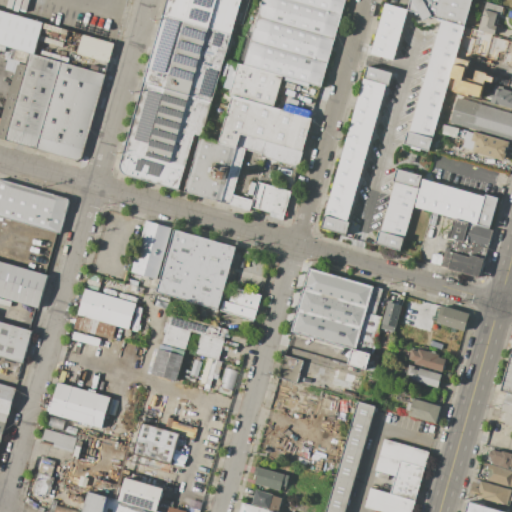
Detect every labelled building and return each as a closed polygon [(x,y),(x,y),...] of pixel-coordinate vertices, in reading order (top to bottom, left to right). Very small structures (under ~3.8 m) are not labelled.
[(167,0),(240,0),(231,34),(163,15),(167,0)] [(344,0),(321,87),(283,76),(244,65),(262,0),(344,0)] [(407,10),(410,0),(472,0),(464,27),(442,20),(429,16),(423,20),(420,14),(407,10)] [(478,30),(486,2),(503,7),(501,15),(497,14),(494,26),(497,27),(495,35),(478,30)] [(393,60),(370,54),(385,4),(407,10),(393,60)] [(30,53),(17,49),(7,47),(5,52),(0,50),(0,10),(43,23),(34,54),(30,53)] [(163,15),(231,34),(212,102),(143,82),(163,15)] [(464,27),(429,151),(404,143),(407,131),(410,132),(442,20),(464,27)] [(107,69),(75,60),(83,34),(114,43),(107,69)] [(30,53),(27,65),(17,62),(13,61),(17,49),(30,53)] [(61,62),(37,149),(0,138),(0,122),(17,62),(27,65),(30,53),(34,54),(61,62)] [(479,82),(455,76),(458,65),(455,64),(456,59),(486,67),(484,74),(482,74),(479,82)] [(105,74),(82,157),(76,160),(37,149),(61,62),(105,74)] [(283,76),(274,108),(232,96),(229,95),(238,64),(244,65),(283,76)] [(321,228),(368,66),(392,73),(389,86),(386,85),(347,221),(349,222),(346,235),(321,228)] [(143,82),(212,102),(202,136),(194,134),(178,190),(126,175),(121,171),(120,164),(143,82)] [(511,108),(490,103),(492,98),(490,97),(491,92),(493,92),(495,85),(506,88),(506,90),(511,91),(511,108)] [(274,108),(312,118),(298,167),(261,156),(262,153),(245,149),(237,146),(236,148),(219,143),(232,96),(274,108)] [(511,113),(511,141),(450,124),(457,98),(511,113)] [(509,142),(509,145),(511,145),(509,153),(506,153),(504,161),(502,160),(502,162),(493,160),(494,157),(473,151),(473,150),(463,147),(465,140),(442,134),(445,124),(468,131),(473,133),(474,132),(509,142)] [(219,143),(236,148),(237,146),(245,149),(233,194),(230,204),(184,191),(199,138),(219,143)] [(400,251),(375,243),(379,231),(382,231),(396,182),(394,182),(397,169),(422,176),(404,238),(400,251)] [(0,179),(69,198),(60,233),(0,216),(0,179)] [(422,179),(485,197),(486,195),(498,198),(490,228),(414,206),(422,179)] [(283,220),(274,217),(275,214),(251,207),(253,200),(258,182),(291,192),(283,220)] [(230,204),(233,194),(253,200),(251,207),(250,210),(230,204)] [(454,219),(492,230),(487,248),(449,237),(454,219)] [(174,229),(159,280),(131,272),(146,221),(174,229)] [(174,229),(236,247),(218,310),(171,296),(161,293),(156,292),(159,280),(174,229)] [(441,266),(446,247),(451,248),(450,252),(469,257),(470,255),(484,259),(479,277),(441,266)] [(0,261),(48,275),(39,307),(0,296),(0,261)] [(373,286),(366,312),(355,349),(292,331),(310,268),(373,286)] [(366,312),(373,286),(382,289),(375,315),(366,312)] [(256,310),(229,302),(230,297),(229,297),(231,291),(234,291),(235,287),(260,295),(256,310)] [(85,289),(136,304),(129,329),(114,325),(77,314),(85,289)] [(171,296),(168,309),(158,306),(161,293),(171,296)] [(393,331),(380,328),(388,300),(396,302),(395,304),(401,305),(393,331)] [(253,320),(221,311),(223,301),(229,302),(256,310),(253,320)] [(423,331),(411,328),(418,302),(430,306),(423,331)] [(468,313),(463,332),(446,328),(447,326),(436,323),(441,306),(468,313)] [(371,354),(355,349),(366,312),(375,315),(381,317),(371,354)] [(218,361),(195,354),(200,334),(191,332),(186,351),(162,344),(171,313),(227,329),(218,361)] [(77,314),(114,325),(110,338),(73,328),(77,314)] [(23,363),(0,356),(0,321),(32,331),(23,363)] [(77,333),(97,339),(91,357),(72,352),(77,333)] [(371,354),(366,370),(351,365),(355,349),(371,354)] [(442,372),(414,364),(415,361),(409,360),(412,349),(418,351),(418,349),(439,354),(439,357),(446,359),(442,372)] [(511,349),(511,394),(507,393),(500,391),(511,349)] [(371,354),(379,356),(375,372),(366,370),(371,354)] [(328,392),(278,378),(284,355),(315,364),(317,355),(337,361),(328,392)] [(0,368),(14,372),(17,362),(0,357),(0,368)] [(442,374),(438,388),(417,382),(417,384),(405,381),(409,365),(414,367),(413,369),(419,371),(419,368),(442,374)] [(232,390),(237,371),(223,368),(219,387),(232,390)] [(111,398),(102,428),(49,413),(58,382),(111,398)] [(0,383),(16,388),(8,415),(0,412),(0,383)] [(511,394),(511,426),(505,425),(508,413),(502,411),(507,393),(511,394)] [(440,406),(436,423),(409,416),(410,411),(406,410),(408,402),(412,403),(413,399),(440,406)] [(325,511),(357,401),(375,406),(345,511),(325,511)] [(8,415),(0,412),(0,441),(1,442),(8,415)] [(181,432),(169,473),(142,465),(144,458),(132,454),(142,421),(181,432)] [(76,437),(72,452),(41,443),(45,428),(76,437)] [(412,511),(378,511),(365,508),(371,488),(390,493),(395,477),(375,471),(384,439),(429,452),(412,511)] [(511,469),(491,464),(492,462),(491,461),(492,459),(490,458),(491,457),(489,457),(491,450),(492,451),(493,450),(501,452),(502,451),(511,453),(511,469)] [(489,464),(506,468),(506,469),(511,470),(511,487),(486,480),(489,472),(487,472),(489,464)] [(282,484),(280,490),(255,483),(257,475),(254,474),(256,466),(289,476),(286,485),(282,484)] [(54,477),(48,496),(32,491),(38,473),(54,477)] [(157,511),(119,501),(126,477),(163,488),(157,511)] [(511,489),(511,494),(509,506),(499,503),(499,504),(476,498),(476,496),(470,494),(472,486),(479,488),(480,481),(511,489)] [(251,505),(278,511),(282,497),(256,490),(251,505)] [(108,497),(103,511),(84,511),(90,492),(108,497)] [(103,511),(108,497),(119,501),(157,511),(103,511)] [(464,511),(468,501),(508,511),(464,511)] [(239,511),(242,502),(251,505),(278,511),(239,511)]
